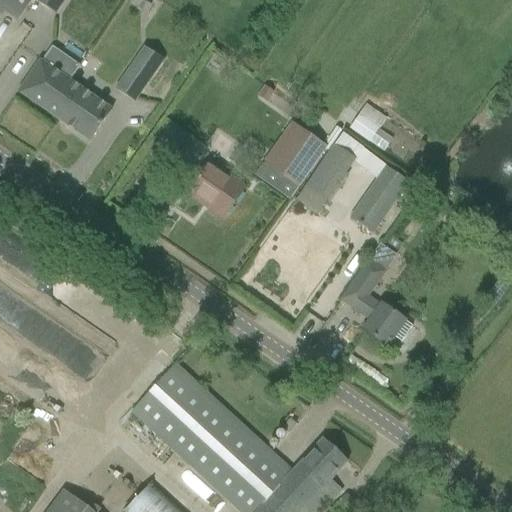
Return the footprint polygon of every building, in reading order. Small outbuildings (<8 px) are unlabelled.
[(0,0),(0,16),(2,17),(4,13),(17,22),(32,0),(54,16),(65,0),(0,0)] [(133,104),(162,62),(144,49),(115,91),(133,104)] [(39,62),(18,93),(90,143),(111,112),(68,82),(78,67),(65,58),(55,73),(42,64),(39,62)] [(264,88),(258,97),(266,102),(272,94),(264,88)] [(384,151),(391,140),(379,133),(388,117),(366,104),(350,130),(384,151)] [(264,168),(296,189),(297,190),(325,150),(314,142),(292,127),(264,168)] [(361,150),(342,136),(333,147),(332,146),(304,187),(329,204),(337,192),(341,195),(347,187),(342,184),(345,180),(342,179),(361,150)] [(187,196),(222,220),(244,189),(208,165),(187,196)] [(387,168),(362,203),(351,219),(372,234),(408,183),(387,168)] [(367,298),(386,271),(369,260),(340,302),(369,322),(362,332),(386,350),(394,339),(400,343),(411,328),(405,323),(380,306),(379,307),(367,298)] [(341,491),(330,482),(347,463),(322,441),(292,474),(175,367),(132,414),(238,511),(315,511),(324,504),(327,507),(341,491)] [(2,402),(0,405),(0,427),(9,433),(21,413),(2,402)] [(124,511),(176,511),(149,486),(124,511)] [(45,511),(90,511),(61,491),(45,511)] [(331,511),(332,511),(349,511),(356,505),(345,495),(331,511)]
